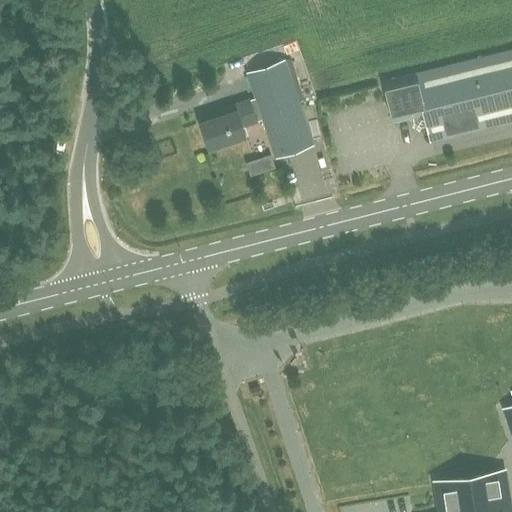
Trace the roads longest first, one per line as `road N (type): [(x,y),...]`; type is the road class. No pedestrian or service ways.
road 1 (secondary): [(188,262),(511,179)]
road 2 (unknown): [(213,337),(511,277)]
road 3 (unclassified): [(97,283),(82,203),(92,52),(83,0)]
road 4 (unclassified): [(272,511),(188,262)]
